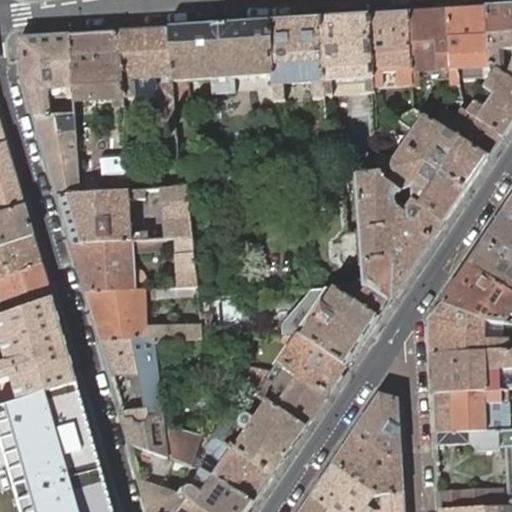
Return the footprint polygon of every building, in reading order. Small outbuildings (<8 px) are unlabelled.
[(511,7),(486,9),(489,52),(489,67),(496,71),(500,73),(498,51),(511,51),(511,7)] [(486,9),(448,12),(451,70),(451,86),(452,102),(463,102),(459,92),(459,86),(459,80),(459,77),(457,69),(484,68),(485,78),(490,82),(496,71),(489,67),(489,52),(486,9)] [(448,12),(408,14),(413,86),(413,89),(422,88),(421,72),(451,70),(448,12)] [(408,14),(369,17),(373,79),(374,88),(383,88),(398,87),(413,86),(408,14)] [(369,17),(320,20),(324,83),(325,97),(334,97),(333,82),(366,80),(366,95),(374,95),(374,88),(373,79),(369,17)] [(320,20),(270,24),(274,77),(274,86),(274,88),(275,103),(286,103),(285,85),(313,84),(314,101),(325,100),(325,97),(324,83),(320,20)] [(270,24),(170,30),(173,84),(175,100),(187,99),(187,83),(217,81),(274,77),(270,24)] [(170,30),(115,33),(117,56),(121,56),(125,99),(125,100),(136,100),(135,84),(131,83),(131,81),(164,78),(165,84),(156,85),(159,121),(176,121),(175,100),(173,84),(170,30)] [(115,33),(70,36),(74,98),(74,101),(116,99),(116,108),(125,107),(125,100),(125,99),(121,56),(117,56),(115,33)] [(25,87),(34,118),(52,117),(50,100),(74,98),(70,36),(20,40),(25,87)] [(511,51),(498,51),(500,73),(508,78),(511,67),(511,51)] [(500,73),(496,71),(490,82),(485,88),(476,102),(468,114),(503,138),(511,124),(511,80),(508,78),(500,73)] [(274,77),(217,81),(217,92),(258,89),(274,88),(274,86),(274,77)] [(275,103),(274,88),(258,89),(259,104),(275,103)] [(444,110),(435,124),(489,159),(503,138),(468,114),(462,110),(456,118),(446,111),(444,110)] [(415,133),(404,149),(466,192),(489,159),(435,124),(425,118),(414,111),(397,121),(407,128),(415,133)] [(52,117),(34,118),(58,199),(81,197),(75,115),(52,117)] [(0,217),(25,208),(7,145),(0,147),(0,217)] [(393,164),(378,154),(380,176),(382,176),(384,182),(420,207),(419,208),(444,224),(466,192),(404,149),(393,164)] [(127,179),(125,158),(104,160),(106,181),(127,179)] [(380,176),(359,178),(366,282),(358,283),(347,299),(379,320),(444,224),(419,208),(420,207),(384,182),(382,176),(380,176)] [(181,190),(180,179),(162,180),(163,191),(165,191),(181,190)] [(187,189),(181,190),(165,191),(170,241),(175,240),(193,239),(187,189)] [(81,197),(58,199),(72,246),(132,243),(148,242),(147,234),(131,235),(129,202),(145,200),(144,192),(131,194),(128,193),(81,197)] [(0,250),(34,237),(25,208),(0,217),(0,250)] [(511,219),(504,214),(483,245),(511,266),(511,219)] [(0,283),(42,267),(34,237),(0,250),(0,283)] [(132,243),(72,246),(86,295),(134,292),(144,291),(148,290),(147,279),(138,279),(134,283),(132,251),(136,254),(147,253),(147,252),(175,249),(177,283),(170,284),(170,289),(177,289),(178,289),(198,288),(193,239),(175,240),(170,241),(165,241),(148,242),(132,243)] [(469,266),(442,305),(485,321),(494,323),(511,324),(511,266),(483,245),(469,266)] [(0,301),(6,318),(52,301),(42,267),(0,283),(0,301)] [(347,299),(358,283),(346,287),(334,290),(341,295),(347,299)] [(178,296),(178,289),(177,289),(170,289),(148,290),(144,291),(134,292),(86,295),(100,343),(155,340),(156,345),(164,344),(203,340),(202,328),(201,326),(145,327),(144,298),(178,296)] [(302,338),(347,367),(379,320),(347,299),(341,295),(334,290),(332,289),(315,290),(311,290),(287,325),(280,325),(281,337),(285,337),(297,336),(301,336),(302,338)] [(0,320),(0,409),(17,405),(77,386),(65,345),(52,301),(6,318),(0,320)] [(485,321),(442,305),(430,323),(432,355),(510,350),(511,350),(511,339),(509,339),(485,340),(485,321)] [(201,326),(202,328),(217,326),(215,311),(200,313),(201,326)] [(327,396),(347,367),(302,338),(301,336),(297,336),(285,337),(285,342),(293,342),(278,363),(327,396)] [(155,340),(100,343),(110,378),(139,374),(144,411),(121,413),(123,422),(133,420),(133,422),(134,423),(136,424),(136,426),(138,426),(139,426),(140,426),(141,426),(143,426),(144,425),(145,425),(146,424),(147,423),(148,422),(148,421),(149,420),(149,418),(164,417),(157,353),(156,345),(155,340)] [(164,348),(164,344),(156,345),(157,353),(161,352),(164,348)] [(511,350),(510,350),(432,355),(434,394),(450,393),(499,391),(499,370),(511,369),(511,350)] [(306,428),(327,396),(278,363),(271,373),(256,395),(267,403),(287,415),(306,428)] [(511,391),(511,369),(499,370),(499,391),(509,391),(509,392),(511,391)] [(271,373),(245,370),(247,390),(256,395),(271,373)] [(113,511),(77,386),(0,409),(0,441),(21,511),(113,511)] [(450,393),(434,394),(437,433),(451,433),(486,431),(510,430),(509,404),(509,399),(509,392),(509,391),(499,391),(450,393)] [(380,396),(354,435),(388,458),(402,457),(398,401),(380,396)] [(273,476),(306,428),(287,415),(267,403),(254,420),(249,416),(248,416),(247,415),(246,415),(245,415),(244,415),(237,424),(238,426),(238,427),(239,428),(239,429),(240,429),(245,433),(234,451),(273,476)] [(131,447),(169,459),(164,417),(149,418),(149,420),(148,421),(148,422),(147,423),(146,424),(145,425),(144,425),(143,426),(141,426),(140,426),(139,426),(138,426),(136,426),(136,424),(134,423),(133,422),(133,420),(123,422),(131,447)] [(511,507),(511,429),(510,430),(486,431),(451,433),(437,433),(438,446),(470,445),(479,451),(501,450),(501,447),(507,446),(511,446),(511,502),(511,504),(511,508),(511,507)] [(253,505),(273,476),(234,451),(233,449),(223,443),(229,434),(222,430),(217,438),(212,439),(206,448),(207,453),(202,461),(195,456),(201,437),(169,430),(172,461),(177,462),(202,471),(213,478),(253,505)] [(354,435),(334,466),(377,496),(385,496),(404,494),(402,457),(388,458),(354,435)] [(169,459),(131,447),(141,482),(166,491),(177,462),(172,461),(169,459)] [(334,466),(312,498),(329,511),(331,511),(405,511),(404,494),(385,496),(386,511),(377,511),(370,505),(377,496),(334,466)] [(206,511),(248,511),(253,505),(213,478),(202,471),(199,475),(199,477),(201,479),(209,484),(203,494),(194,488),(190,488),(186,490),(184,492),(184,497),(189,499),(206,511)] [(209,484),(201,479),(194,488),(203,494),(209,484)] [(141,482),(149,511),(206,511),(189,499),(184,497),(166,491),(141,482)] [(442,511),(489,509),(488,491),(441,493),(442,511)] [(385,496),(377,496),(370,505),(377,511),(386,511),(385,496)] [(312,498),(302,511),(329,511),(312,498)]
